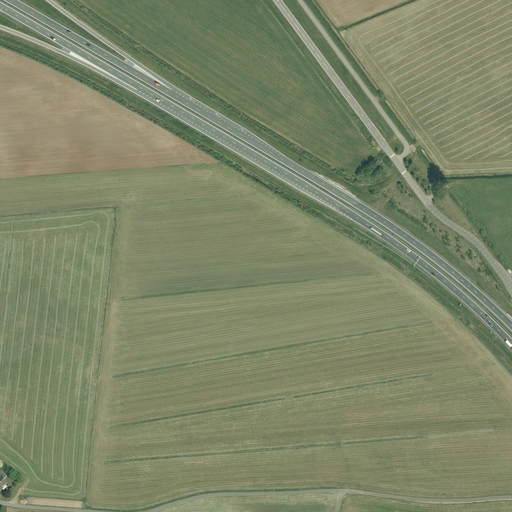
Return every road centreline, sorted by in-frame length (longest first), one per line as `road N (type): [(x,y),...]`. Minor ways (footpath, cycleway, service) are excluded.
road 1 (trunk): [(141,88),(401,247),(511,345)]
road 2 (trunk): [(511,327),(408,238),(176,96)]
road 3 (unclassified): [(511,289),(476,242),(430,207),(277,0)]
road 4 (unclassified): [(149,511),(222,494),(342,490)]
road 5 (trunk): [(176,96),(10,0)]
road 6 (unclassified): [(342,490),(440,501),(511,498)]
road 7 (trunk): [(0,6),(141,88)]
road 8 (trunk): [(176,96),(48,0)]
road 9 (trunk): [(0,26),(141,88)]
